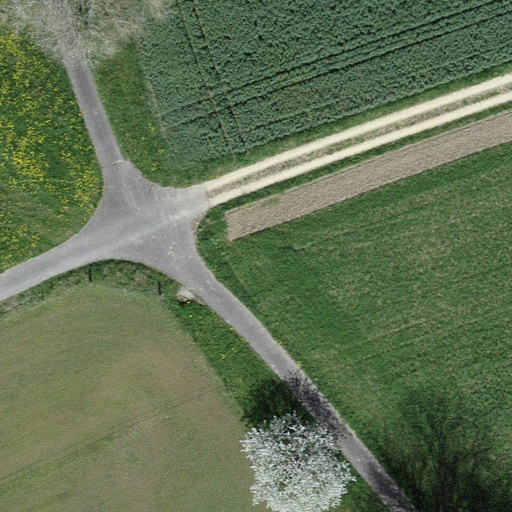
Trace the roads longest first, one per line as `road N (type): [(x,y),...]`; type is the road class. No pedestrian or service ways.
road 1 (track): [(61,0),(138,220),(295,377),(403,511)]
road 2 (track): [(0,283),(138,220),(511,88)]
